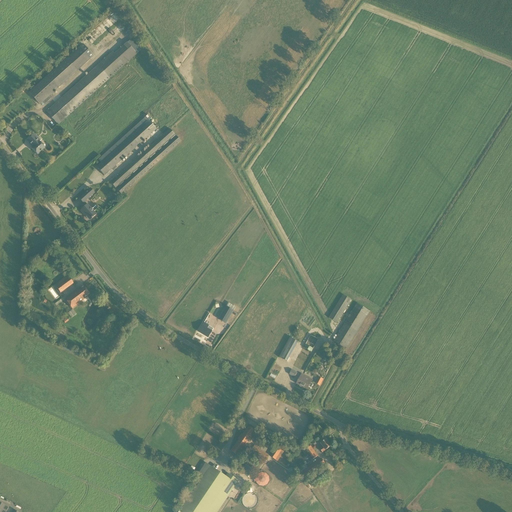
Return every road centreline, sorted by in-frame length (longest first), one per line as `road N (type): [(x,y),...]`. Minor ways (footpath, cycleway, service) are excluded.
road 1 (unclassified): [(341,427),(130,303),(0,139)]
road 2 (track): [(352,0),(233,170)]
road 3 (track): [(233,170),(120,0)]
road 4 (unclassified): [(511,467),(357,424),(341,427)]
road 5 (unknown): [(257,377),(225,458),(240,485)]
